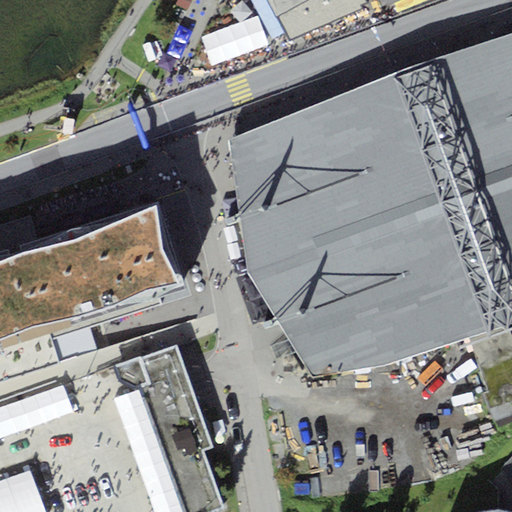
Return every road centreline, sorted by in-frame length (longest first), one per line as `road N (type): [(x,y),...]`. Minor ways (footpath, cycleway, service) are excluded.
road 1 (residential): [(183,112),(232,316),(257,511)]
road 2 (residential): [(183,112),(485,0)]
road 3 (residential): [(0,178),(183,112)]
